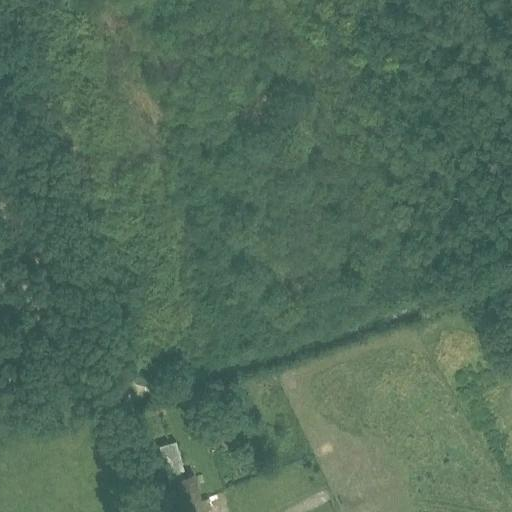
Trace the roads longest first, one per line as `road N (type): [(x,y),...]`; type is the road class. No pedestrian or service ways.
road 1 (track): [(0,0),(46,92),(128,393)]
road 2 (track): [(511,280),(408,318),(128,393)]
road 3 (track): [(128,393),(0,402)]
road 4 (track): [(128,393),(161,511)]
